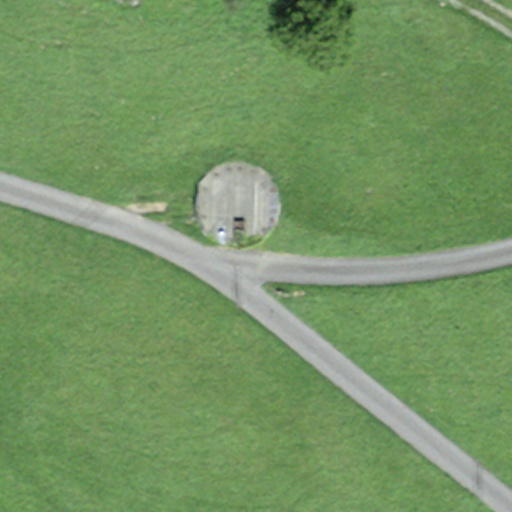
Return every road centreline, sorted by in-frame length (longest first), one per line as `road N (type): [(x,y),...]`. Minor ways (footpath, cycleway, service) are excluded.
road 1 (unclassified): [(511,508),(201,260),(0,186)]
road 2 (track): [(201,260),(356,271),(511,251)]
